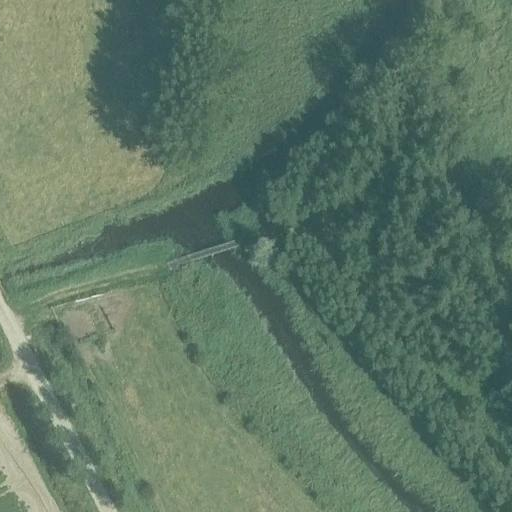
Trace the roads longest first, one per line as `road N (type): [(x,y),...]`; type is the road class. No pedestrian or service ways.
road 1 (track): [(258,239),(316,243),(445,418),(511,490)]
road 2 (unclassified): [(108,511),(0,308)]
road 3 (track): [(4,316),(171,266)]
